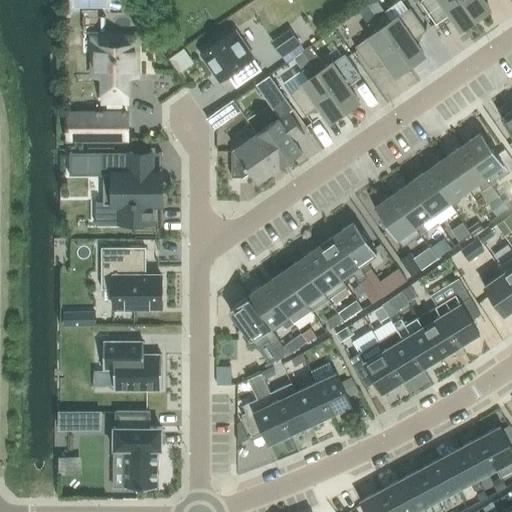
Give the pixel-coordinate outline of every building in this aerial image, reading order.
[(420,0),(420,1),(436,24),(448,15),(459,30),(474,20),(460,0),(420,0)] [(460,0),(474,20),(489,9),(482,0),(460,0)] [(366,5),(358,11),(367,24),(375,18),(366,5)] [(424,55),(413,40),(426,31),(410,8),(390,21),(384,12),(375,18),(409,66),(424,55)] [(370,70),(383,61),(394,76),(409,66),(375,18),(367,24),(373,34),(354,47),(370,70)] [(272,42),(282,56),(298,45),(289,30),(272,42)] [(220,81),(227,76),(235,87),(260,70),(234,31),(200,53),(220,81)] [(102,102),(106,102),(106,113),(67,114),(67,124),(65,124),(65,128),(67,128),(67,139),(126,138),(126,113),(122,113),(122,102),(126,102),(126,76),(136,75),(136,37),(102,37),(102,54),(92,54),(92,75),(102,75),(102,102)] [(301,52),(310,64),(319,58),(310,46),(309,45),(301,51),(301,52)] [(299,68),(301,70),(310,64),(301,52),(293,58),(299,68)] [(343,112),(358,101),(347,86),(360,77),(344,54),(325,67),(319,58),(310,64),(343,112)] [(289,93),(305,116),(317,107),(328,122),(343,112),(310,64),(301,70),(308,80),(289,93)] [(266,100),(279,91),(268,76),(255,85),(266,100)] [(292,110),(291,109),(278,118),(256,133),(279,167),(301,152),(294,141),(304,135),(288,113),(292,110)] [(511,110),(500,119),(511,135),(511,110)] [(509,172),(496,155),(481,132),(462,145),(490,185),(509,172)] [(279,167),(256,133),(231,151),(231,177),(243,177),(250,172),(257,182),(279,167)] [(490,185),(462,145),(445,158),(467,189),(477,182),(483,190),(490,185)] [(496,155),(509,172),(511,169),(511,161),(504,149),(496,155)] [(151,154),(100,154),(100,174),(103,174),(103,201),(95,201),(95,225),(125,225),(144,225),(144,222),(149,222),(149,218),(152,218),(152,209),(148,209),(148,204),(160,204),(160,173),(151,173),(151,154)] [(467,189),(445,158),(427,170),(452,206),(459,200),(457,196),(467,189)] [(452,206),(427,170),(409,183),(431,214),(449,202),(451,206),(452,206)] [(431,214),(409,183),(392,195),(419,234),(427,229),(421,221),(431,214)] [(419,234),(392,195),(374,208),(401,247),(419,234)] [(495,216),(506,208),(499,197),(488,205),(495,216)] [(511,229),(511,220),(509,216),(496,225),(504,235),(511,229)] [(376,253),(354,222),(336,235),(366,278),(367,277),(364,273),(371,269),(365,261),(376,253)] [(467,229),(472,236),(482,229),(478,222),(467,229)] [(469,234),(461,223),(451,231),(458,241),(469,234)] [(482,244),(494,235),(490,229),(487,226),(476,234),(482,244)] [(366,278),(336,235),(318,247),(346,286),(343,281),(353,274),(359,283),(366,278)] [(475,258),(483,251),(475,239),(460,250),(465,257),(469,262),(475,258)] [(437,257),(449,249),(443,240),(431,248),(437,257)] [(346,286),(318,247),(300,259),(328,299),(346,286)] [(145,248),(101,248),(101,289),(111,289),(111,308),(161,308),(161,273),(145,273),(145,248)] [(409,253),(400,260),(411,276),(421,269),(409,253)] [(511,253),(496,264),(502,273),(511,286),(511,253)] [(328,299),(300,259),(283,272),(310,311),(328,299)] [(364,273),(367,277),(366,278),(372,286),(373,286),(372,286),(379,281),(371,269),(364,273)] [(310,311),(283,272),(265,284),(292,323),(293,323),(310,311)] [(504,315),(511,309),(511,286),(502,273),(483,286),(504,315)] [(265,284),(247,297),(272,332),(273,331),(283,324),(285,328),(292,323),(265,284)] [(407,301),(416,295),(409,286),(401,291),(407,301)] [(380,297),(372,287),(364,293),(371,303),(380,297)] [(460,303),(455,295),(435,307),(459,346),(479,333),(471,320),(479,314),(469,298),(460,303)] [(272,332),(247,297),(229,309),(238,321),(232,325),(237,332),(242,328),(257,348),(268,341),(271,346),(278,341),(279,341),(273,331),(272,332)] [(382,304),(393,323),(401,319),(389,299),(382,304)] [(380,320),(388,315),(382,305),(374,310),(380,320)] [(337,313),(343,321),(351,316),(345,307),(337,313)] [(459,346),(435,307),(416,318),(440,357),(459,346)] [(82,313),(82,325),(94,325),(94,313),(82,313)] [(343,321),(337,313),(325,321),(330,329),(343,321)] [(421,369),(440,357),(416,318),(405,325),(401,319),(393,323),(397,330),(421,369)] [(310,328),(301,334),(306,341),(307,342),(316,336),(310,328)] [(342,340),(350,334),(346,328),(338,334),(342,340)] [(378,342),(401,381),(421,369),(397,330),(378,342)] [(300,333),(291,339),(297,348),(298,348),(307,342),(306,341),(301,334),(300,333)] [(268,341),(257,348),(268,365),(287,354),(278,341),(271,346),(268,341)] [(113,390),(161,390),(161,354),(143,354),(143,342),(102,342),(102,369),(113,369),(113,390)] [(382,393),(401,381),(378,342),(349,359),(364,388),(375,381),(382,393)] [(305,361),(301,354),(290,360),(294,367),(305,361)] [(217,366),(217,385),(231,385),(231,366),(217,366)] [(330,415),(351,405),(347,396),(341,383),(336,372),(315,382),(330,415)] [(268,444),(289,434),(270,392),(261,373),(248,379),(258,398),(242,406),(245,413),(241,415),(251,437),(263,432),(268,444)] [(341,383),(347,396),(358,391),(351,378),(341,383)] [(310,424),(330,415),(315,382),(294,392),(310,424)] [(270,392),(289,434),(310,424),(294,392),(290,383),(270,392)] [(97,427),(97,411),(70,411),(70,427),(97,427)] [(113,427),(113,453),(124,453),(124,487),(156,488),(156,449),(160,449),(160,427),(148,428),(149,411),(115,411),(115,427),(113,427)] [(237,423),(237,443),(247,439),(239,422),(237,423)] [(499,426),(479,437),(496,468),(501,477),(511,470),(511,449),(510,445),(501,429),(499,426)] [(511,430),(509,426),(501,429),(510,445),(511,444),(511,430)] [(479,437),(459,447),(476,479),(477,478),(495,468),(496,468),(479,437)] [(459,447),(440,458),(456,489),(469,482),(474,491),(481,487),(476,479),(459,447)] [(456,489),(440,458),(420,468),(437,500),(456,489)] [(420,468),(400,479),(417,510),(430,503),(434,511),(435,511),(442,509),(437,500),(420,468)] [(491,482),(497,492),(506,487),(503,482),(501,477),(500,477),(491,482)] [(413,511),(417,510),(400,479),(380,490),(392,511),(413,511)] [(392,511),(380,490),(360,501),(365,511),(392,511)] [(479,501),(485,498),(486,498),(484,494),(482,490),(475,494),(479,501)]
